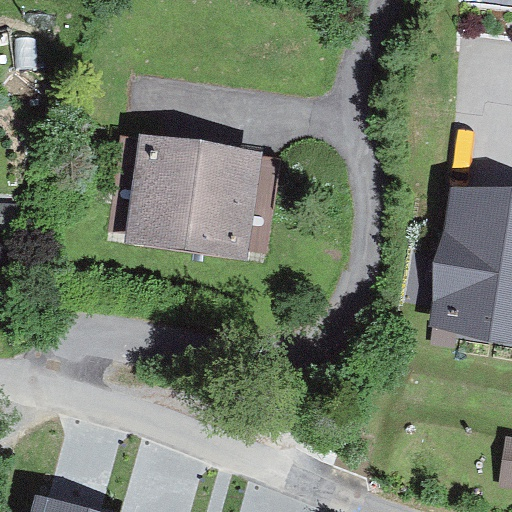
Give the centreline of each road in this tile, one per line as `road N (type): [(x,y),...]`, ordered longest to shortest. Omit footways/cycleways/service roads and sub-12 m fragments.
road 1 (residential): [(43,391),(76,346),(95,335),(304,345),(331,330),(362,266),(368,228),(352,105),(383,0)]
road 2 (residential): [(43,391),(372,511)]
